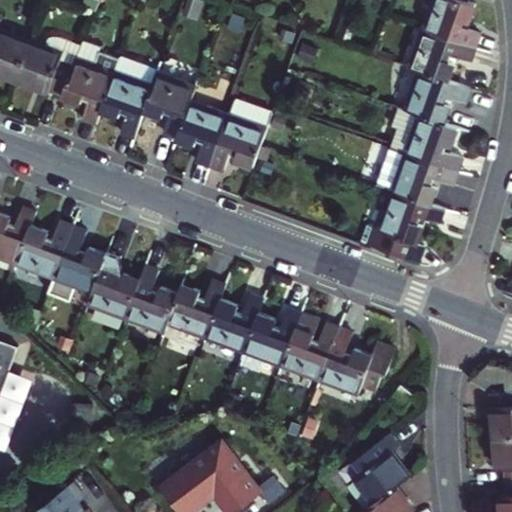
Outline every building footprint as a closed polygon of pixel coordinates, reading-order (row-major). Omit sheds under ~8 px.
[(430,0),(421,27),(473,46),(478,31),(459,25),(461,19),(466,21),(473,2),(465,0),(430,0)] [(0,73),(11,77),(26,37),(0,26),(0,73)] [(468,59),(473,46),(421,27),(407,64),(417,68),(445,78),(451,61),(446,59),(449,52),(468,59)] [(57,92),(70,60),(56,54),(58,49),(26,37),(11,77),(42,89),(43,86),(57,92)] [(95,107),(115,56),(77,41),(70,60),(57,92),(75,99),(77,94),(82,96),(74,115),(89,121),(95,107)] [(158,129),(174,135),(188,98),(200,65),(161,54),(154,71),(141,105),(157,111),(160,105),(166,107),(158,129)] [(141,105),(154,71),(115,56),(95,107),(113,114),(115,108),(122,111),(115,130),(129,135),(141,105)] [(468,87),(445,78),(417,68),(402,107),(415,112),(439,121),(447,101),(441,99),(443,94),(462,101),(468,87)] [(232,157),(250,163),(270,111),(231,97),(226,112),(206,163),(220,168),(228,149),(234,151),(232,157)] [(206,163),(226,112),(188,98),(174,135),(191,141),(193,136),(200,139),(193,158),(206,163)] [(415,112),(401,150),(440,164),(447,144),(443,142),(445,137),(463,144),(468,131),(439,121),(415,112)] [(433,181),(440,164),(401,150),(388,187),(440,206),(445,191),(426,185),(428,179),(433,181)] [(435,220),(440,206),(388,187),(379,184),(372,204),(380,207),(374,223),(359,218),(353,236),(413,258),(420,241),(412,238),(418,221),(414,219),(416,213),(435,220)] [(0,258),(8,261),(11,253),(26,217),(31,203),(18,198),(11,216),(6,214),(7,210),(0,207),(0,258)] [(43,223),(26,217),(11,253),(49,268),(69,217),(54,212),(48,230),(41,228),(43,223)] [(82,223),(69,217),(49,268),(89,283),(103,246),(84,239),(82,243),(76,241),(82,223)] [(104,244),(103,246),(89,283),(84,296),(119,310),(134,270),(118,264),(116,270),(111,268),(118,249),(104,244)] [(139,257),(134,270),(119,310),(157,324),(161,313),(173,284),(158,278),(155,285),(148,282),(155,263),(139,257)] [(176,275),(173,284),(161,313),(202,329),(217,290),(221,277),(208,272),(201,292),(196,290),(199,284),(176,275)] [(232,296),(217,290),(202,329),(240,343),(255,304),(260,292),(246,286),(238,306),(232,304),(234,298),(231,297),(232,296)] [(276,313),(255,304),(240,343),(278,357),(297,306),(285,301),(278,321),(274,319),(276,313)] [(317,314),(297,306),(278,357),(316,372),(336,320),(323,315),(316,335),(310,332),(317,314)] [(350,326),(336,320),(316,372),(368,391),(377,366),(382,368),(392,343),(373,336),(369,347),(353,340),(350,348),(343,345),(350,326)] [(0,375),(4,366),(14,338),(0,332),(0,375)] [(25,366),(29,343),(17,341),(13,364),(25,366)] [(30,376),(4,366),(0,375),(0,441),(6,443),(30,376)] [(381,402),(395,415),(409,400),(394,387),(381,402)] [(494,437),(511,435),(511,392),(491,394),(494,437)] [(395,482),(410,471),(392,446),(399,441),(389,428),(358,451),(368,464),(354,475),(372,500),(395,482)] [(197,511),(220,496),(230,511),(235,511),(267,489),(228,435),(164,481),(185,511),(197,511)] [(507,483),(511,482),(511,435),(494,437),(498,470),(506,469),(507,483)] [(90,493),(78,477),(37,509),(38,511),(91,511),(82,499),(90,493)] [(360,510),(362,511),(406,511),(413,506),(395,482),(372,500),(360,510)] [(502,511),(511,511),(511,482),(507,483),(508,497),(501,498),(502,511)]
